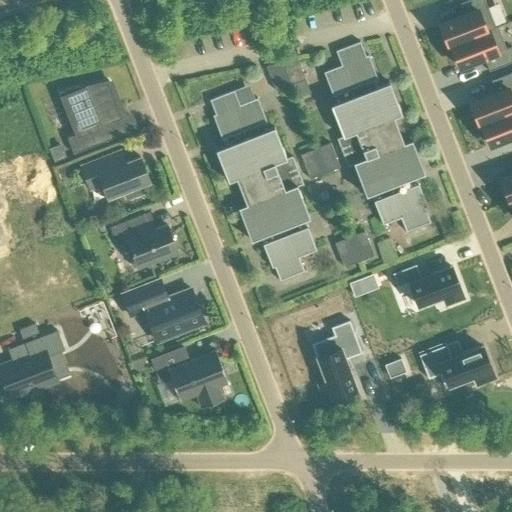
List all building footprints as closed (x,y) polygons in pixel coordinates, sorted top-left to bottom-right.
[(498,27),(497,26),(496,27),(484,0),(467,0),(460,3),(464,14),(439,24),(448,46),(498,27)] [(448,46),(449,48),(451,47),(460,68),(485,59),(489,70),(511,61),(511,48),(511,46),(506,48),(498,27),(448,46)] [(360,41),(336,51),(341,65),(324,72),(336,103),(331,105),(343,137),(338,140),(348,165),(353,163),(366,195),(371,194),(383,224),(400,217),(406,232),(431,222),(425,208),(427,207),(418,183),(414,185),(411,178),(424,173),(412,140),(396,146),(387,120),(402,115),(389,82),(376,87),(373,80),(377,78),(368,55),(366,56),(360,42),(360,41)] [(296,54),(281,60),(290,84),(306,78),(296,54)] [(281,60),(266,66),(275,90),(290,84),(281,60)] [(496,91),(470,102),(479,124),(511,111),(511,70),(491,79),(496,91)] [(59,91),(76,133),(69,136),(75,151),(73,152),(74,153),(138,128),(138,126),(119,134),(114,121),(123,117),(109,80),(59,91)] [(209,100),(215,114),(212,115),(221,139),(225,137),(228,144),(215,149),(228,182),(243,176),(253,201),(238,207),(251,240),(264,235),(267,242),(262,243),(272,267),(274,266),(280,281),(304,271),(299,257),(316,250),(304,219),(309,217),(296,184),(302,182),(292,157),(287,159),(274,126),(269,128),(257,97),(239,104),(233,90),(209,100)] [(511,111),(479,124),(479,126),(482,125),(490,146),(511,137),(511,111)] [(330,142),(315,148),(325,172),(339,166),(330,142)] [(61,143),(49,148),(54,162),(66,157),(61,143)] [(300,154),(310,178),(325,172),(315,148),(300,154)] [(127,198),(146,192),(143,184),(150,181),(140,156),(126,161),(121,149),(81,164),(90,189),(103,184),(108,197),(124,191),(127,198)] [(70,175),(67,165),(57,168),(60,178),(70,175)] [(511,174),(499,180),(508,203),(511,202),(511,201),(511,174)] [(133,267),(138,265),(177,250),(167,224),(151,230),(145,213),(110,227),(117,245),(124,242),(133,267)] [(364,231),(350,237),(359,261),(373,255),(364,231)] [(335,242),(344,267),(359,261),(350,237),(335,242)] [(0,322),(30,312),(20,283),(35,278),(25,252),(0,260),(0,322)] [(416,263),(392,272),(397,286),(410,281),(419,305),(443,296),(446,302),(462,296),(450,264),(429,272),(422,275),(420,275),(416,263)] [(144,309),(156,340),(204,321),(192,289),(167,298),(160,280),(122,295),(129,315),(144,309)] [(357,280),(350,282),(355,295),(362,292),(357,280)] [(336,334),(313,343),(327,380),(318,384),(324,400),(357,388),(349,367),(346,359),(345,358),(362,351),(350,319),(333,325),(336,334)] [(29,354),(13,360),(0,365),(0,370),(10,397),(56,379),(47,356),(61,351),(65,349),(57,330),(25,342),(29,354)] [(423,352),(419,354),(428,378),(440,374),(445,387),(475,376),(478,384),(494,378),(481,345),(451,356),(446,343),(432,349),(423,352)] [(218,385),(228,382),(216,350),(189,360),(183,347),(151,359),(161,382),(171,378),(180,400),(196,394),(201,408),(224,399),(218,385)] [(132,362),(135,370),(147,366),(144,358),(132,362)] [(115,401),(126,406),(133,390),(122,385),(115,401)]
